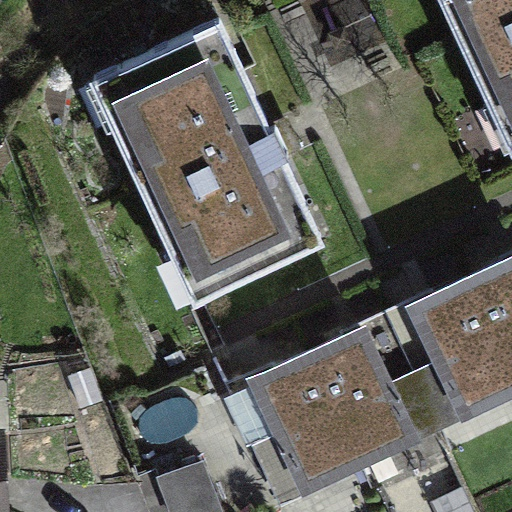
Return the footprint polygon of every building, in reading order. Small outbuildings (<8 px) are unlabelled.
[(511,0),(443,0),(461,39),(511,147),(511,0)] [(213,14),(82,75),(186,298),(317,237),(274,143),(213,14)] [(511,365),(511,245),(466,267),(511,365)] [(460,409),(511,384),(511,365),(466,267),(407,294),(460,409)] [(365,470),(422,443),(367,326),(310,353),(365,470)] [(305,498),(365,470),(310,353),(249,380),(305,498)] [(221,511),(204,462),(160,479),(169,506),(171,511),(221,511)]
